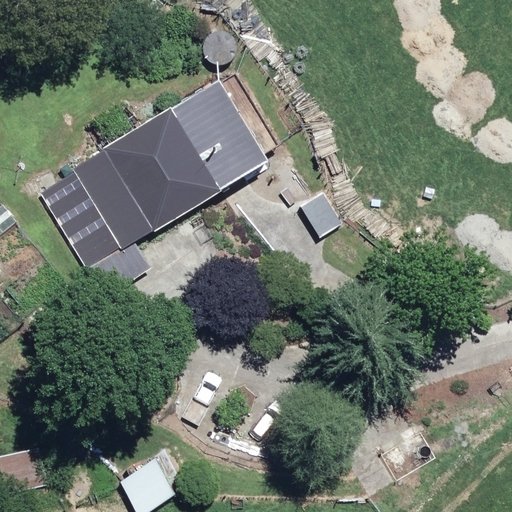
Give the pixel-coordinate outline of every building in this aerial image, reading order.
[(180,33),(141,33),(141,65),(180,66),(180,33)] [(262,166),(208,85),(38,197),(108,302),(151,274),(135,250),(262,166)] [(288,159),(258,177),(279,211),(309,193),(288,159)] [(489,428),(480,401),(442,414),(452,441),(489,428)] [(431,465),(404,423),(356,454),(383,495),(431,465)] [(137,511),(164,494),(134,450),(101,472),(128,511),(137,511)]
